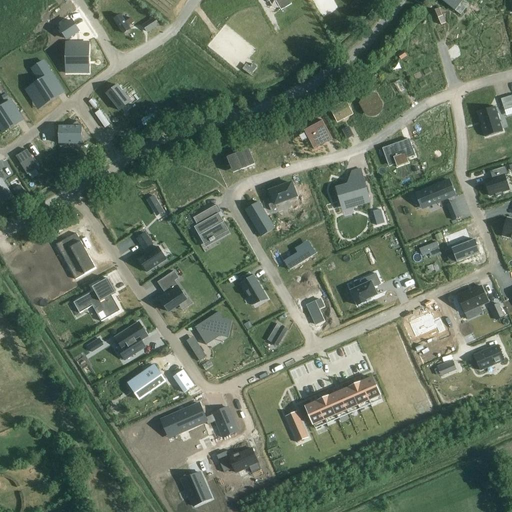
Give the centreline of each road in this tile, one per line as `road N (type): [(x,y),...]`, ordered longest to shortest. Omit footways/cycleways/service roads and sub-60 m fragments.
road 1 (residential): [(317,347),(230,201),(232,190),(363,148),(407,113),(455,91)]
road 2 (residential): [(72,193),(206,388),(216,393),(317,347)]
road 3 (unclassified): [(402,0),(349,58),(302,90),(184,130),(118,164)]
road 4 (residential): [(442,295),(488,270),(494,256),(460,178),(455,91)]
road 5 (residential): [(317,347),(442,295)]
